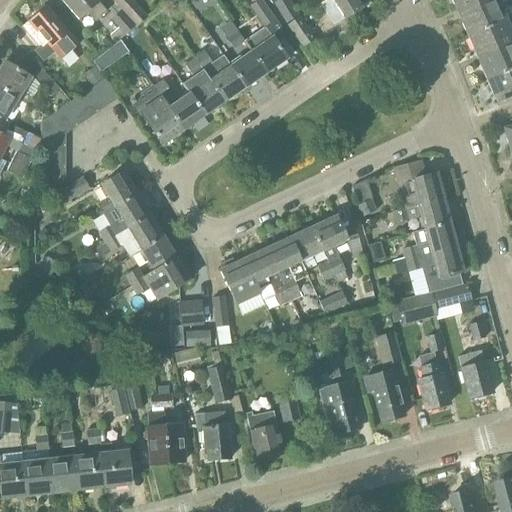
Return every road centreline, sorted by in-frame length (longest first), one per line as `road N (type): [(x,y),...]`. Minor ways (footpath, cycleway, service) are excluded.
road 1 (residential): [(450,125),(205,240),(180,211),(173,181),(411,16)]
road 2 (residential): [(214,511),(511,432)]
road 3 (residential): [(511,338),(450,125)]
